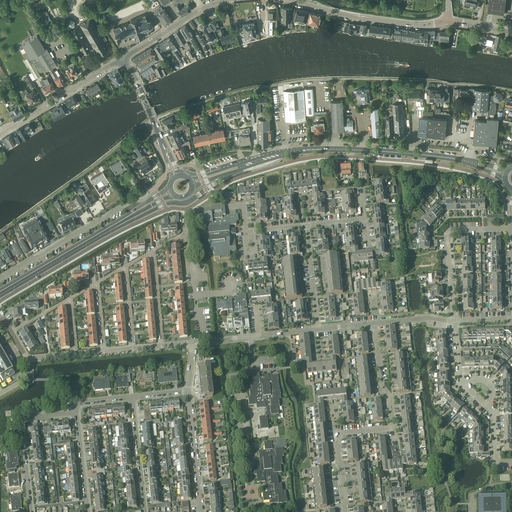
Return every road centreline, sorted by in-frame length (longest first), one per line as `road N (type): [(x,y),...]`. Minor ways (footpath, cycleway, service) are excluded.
road 1 (secondary): [(505,173),(441,157),(300,150)]
road 2 (tertiary): [(289,0),(350,16),(447,22)]
road 3 (residential): [(136,198),(0,278)]
road 4 (residential): [(454,321),(445,230),(511,228)]
road 5 (residential): [(30,511),(21,422),(75,412)]
road 6 (tertiary): [(0,135),(122,58)]
road 7 (secondary): [(0,291),(119,221)]
road 8 (residential): [(160,346),(153,250),(125,266)]
road 9 (residential): [(199,511),(187,391)]
road 10 (tertiary): [(122,58),(227,0)]
